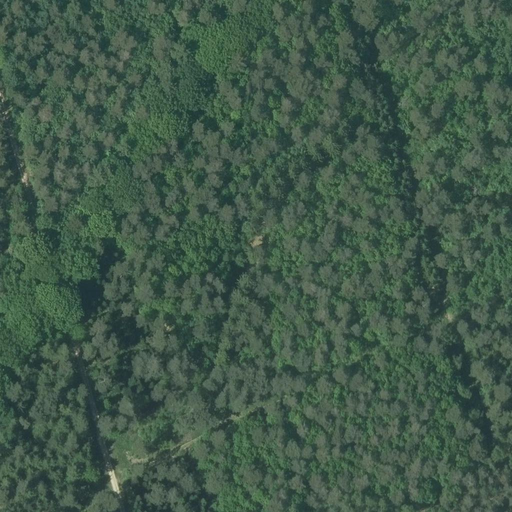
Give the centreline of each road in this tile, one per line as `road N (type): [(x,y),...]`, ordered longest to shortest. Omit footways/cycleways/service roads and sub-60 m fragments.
road 1 (track): [(50,280),(167,102),(274,0)]
road 2 (track): [(114,511),(50,280)]
road 3 (track): [(50,280),(0,116)]
